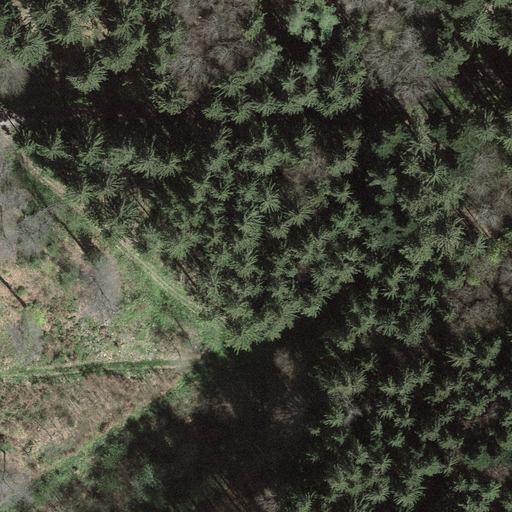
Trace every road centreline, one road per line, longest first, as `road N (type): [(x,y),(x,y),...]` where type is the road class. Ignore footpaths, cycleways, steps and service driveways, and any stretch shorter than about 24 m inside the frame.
road 1 (track): [(0,135),(238,341),(260,379),(262,412),(241,456),(186,511)]
road 2 (track): [(0,119),(356,101),(511,80)]
